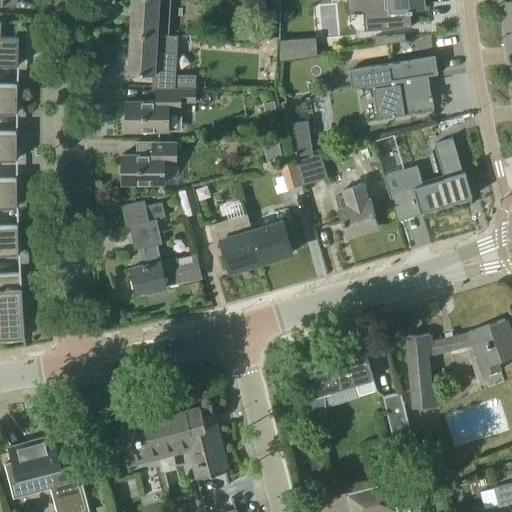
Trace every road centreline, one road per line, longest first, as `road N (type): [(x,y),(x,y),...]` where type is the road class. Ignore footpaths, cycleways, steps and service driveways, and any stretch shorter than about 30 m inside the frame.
road 1 (residential): [(79,364),(73,0)]
road 2 (residential): [(237,331),(511,250)]
road 3 (residential): [(237,331),(284,511)]
road 4 (residential): [(79,364),(237,331)]
